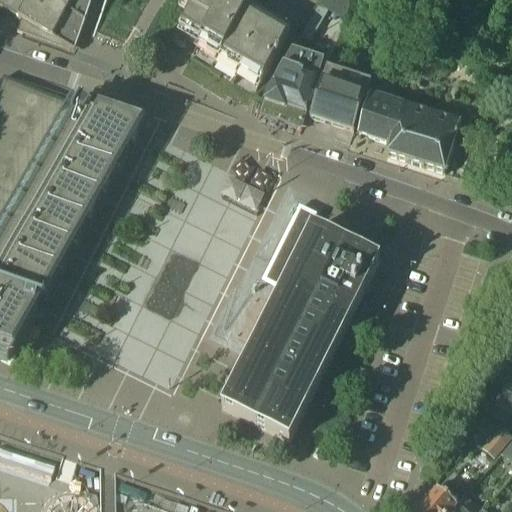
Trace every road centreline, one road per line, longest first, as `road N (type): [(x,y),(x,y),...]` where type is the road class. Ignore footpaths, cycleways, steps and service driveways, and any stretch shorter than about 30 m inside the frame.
road 1 (residential): [(461,214),(0,58)]
road 2 (tertiary): [(341,511),(301,491),(0,389)]
road 3 (residential): [(371,491),(461,214)]
